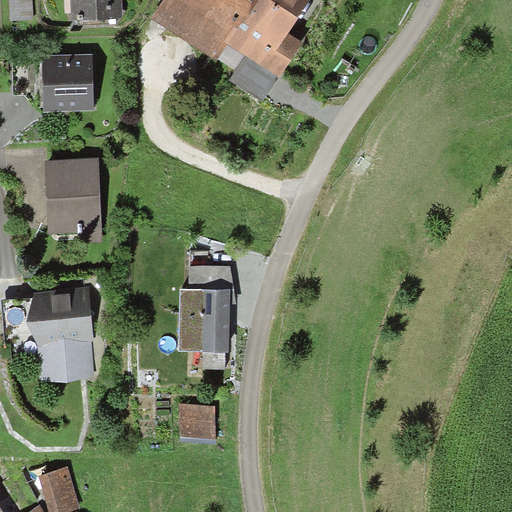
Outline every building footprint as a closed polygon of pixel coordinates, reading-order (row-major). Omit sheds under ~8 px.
[(28,0),(7,0),(8,23),(29,22),(28,0)] [(116,0),(70,0),(72,21),(118,18),(116,0)] [(166,0),(153,19),(210,58),(221,42),(258,67),(303,0),(166,0)] [(87,61),(41,62),(42,113),(88,112),(87,61)] [(98,159),(46,161),(49,234),(77,232),(77,243),(102,242),(98,159)] [(177,293),(176,352),(225,353),(226,268),(189,268),(188,293),(177,293)] [(89,289),(36,293),(30,321),(40,344),(43,384),(96,381),(89,289)] [(177,409),(178,442),(210,441),(209,408),(177,409)] [(38,476),(49,511),(64,511),(81,507),(68,466),(38,476)]
